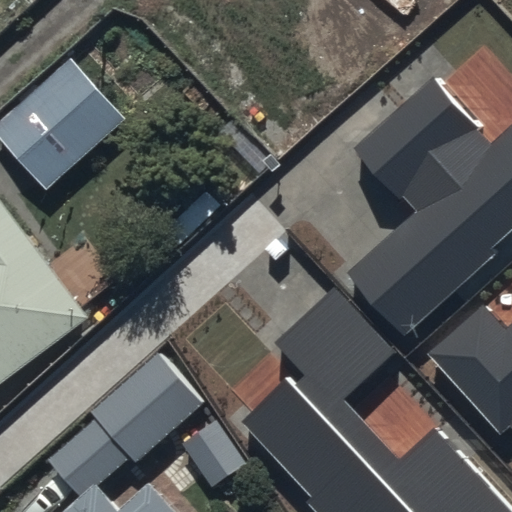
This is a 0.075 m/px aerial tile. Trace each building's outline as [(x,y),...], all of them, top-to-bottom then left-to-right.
[(179,0),(297,100),(382,0),(179,0)] [(0,138),(56,193),(127,121),(68,64),(0,133),(0,138)] [(269,84),(233,115),(341,243),(436,163),(354,66),(295,116),(269,84)] [(0,390),(94,321),(0,195),(0,390)] [(351,307),(278,430),(417,511),(511,511),(511,360),(475,338),(456,370),(351,307)] [(228,412),(158,346),(78,431),(130,480),(190,416),(208,433),(228,412)] [(100,483),(67,511),(173,511),(151,487),(126,511),(100,483)]
